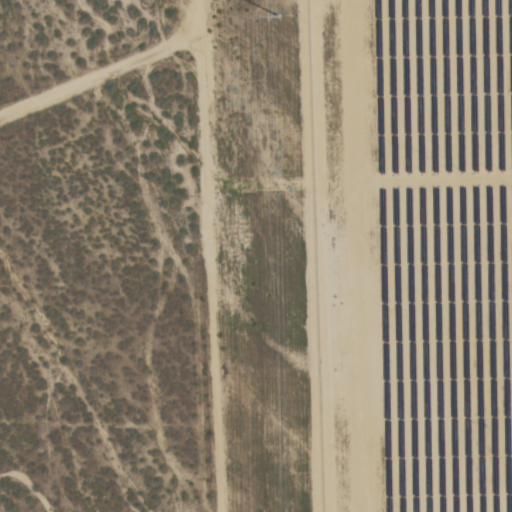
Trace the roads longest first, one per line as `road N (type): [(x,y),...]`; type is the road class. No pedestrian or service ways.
road 1 (residential): [(207,285),(204,46)]
road 2 (residential): [(216,511),(207,285)]
road 3 (residential): [(0,131),(204,46)]
